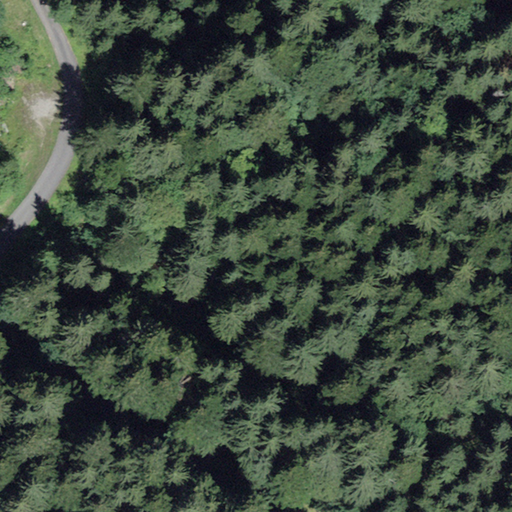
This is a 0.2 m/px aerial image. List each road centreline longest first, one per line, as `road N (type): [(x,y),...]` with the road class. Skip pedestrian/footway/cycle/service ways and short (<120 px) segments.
road 1 (track): [(285,511),(200,469),(0,343)]
road 2 (track): [(0,241),(44,189),(75,125),(71,71),(43,0)]
